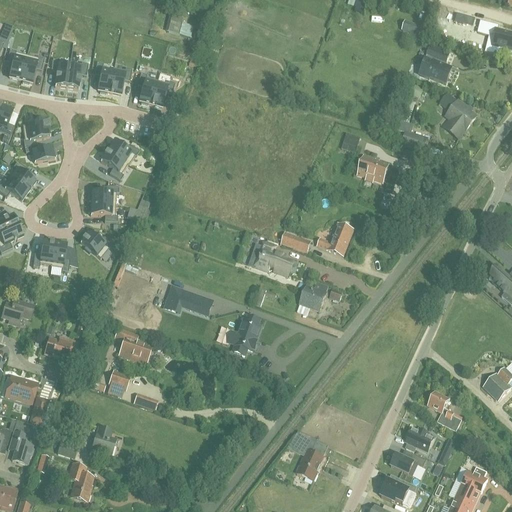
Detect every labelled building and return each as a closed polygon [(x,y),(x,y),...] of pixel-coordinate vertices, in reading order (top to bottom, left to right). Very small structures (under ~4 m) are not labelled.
[(457,15),(455,23),(463,25),(465,17),(457,15)] [(184,20),(170,16),(166,32),(180,36),(184,20)] [(511,52),(511,33),(499,31),(500,27),(480,22),(477,34),(489,37),(486,46),(511,52)] [(402,31),(421,38),(424,29),(405,23),(402,31)] [(13,28),(6,26),(0,38),(9,42),(13,28)] [(446,86),(452,71),(445,68),(449,56),(442,53),(431,48),(420,77),(429,81),(430,80),(446,86)] [(10,52),(7,64),(12,66),(8,80),(20,83),(26,62),(15,59),(16,54),(10,52)] [(26,62),(20,83),(23,83),(22,86),(29,87),(30,85),(33,86),(36,72),(41,73),(44,61),(38,59),(37,65),(26,62)] [(52,62),(51,74),(56,75),(56,79),(55,79),(55,82),(54,90),(66,91),(69,70),(58,68),(59,63),(52,62)] [(97,65),(94,78),(100,79),(97,93),(109,95),(113,74),(102,72),(103,66),(97,65)] [(69,70),(66,91),(79,93),(80,86),(81,82),(80,82),(81,78),(86,79),(88,67),(81,66),(81,71),(69,70)] [(491,87),(464,70),(454,87),(480,103),(491,87)] [(113,74),(109,95),(110,95),(110,96),(114,97),(115,96),(121,98),(124,83),(129,84),(132,72),(125,71),(124,76),(113,74)] [(141,76),(137,88),(142,90),(138,104),(150,107),(156,86),(145,83),(147,78),(141,76)] [(156,86),(150,107),(151,107),(151,108),(155,109),(156,108),(162,110),(166,96),(171,98),(175,86),(169,84),(167,89),(156,86)] [(458,142),(467,131),(477,118),(464,108),(467,105),(460,100),(458,103),(448,96),(441,105),(451,112),(447,118),(450,120),(443,130),(458,142)] [(2,109),(0,113),(0,130),(5,133),(3,138),(10,141),(14,129),(9,127),(14,113),(2,109)] [(29,138),(24,139),(25,146),(37,144),(36,138),(51,136),(49,128),(50,128),(49,124),(48,121),(42,122),(41,121),(34,122),(35,124),(27,125),(29,138)] [(407,134),(404,144),(403,147),(424,153),(425,150),(428,140),(413,136),(411,135),(414,127),(402,124),(400,132),(407,134)] [(358,149),(361,139),(347,135),(344,144),(358,149)] [(114,143),(107,154),(125,165),(131,156),(136,159),(139,154),(129,147),(126,151),(114,143)] [(37,144),(25,146),(26,152),(32,151),(34,165),(55,161),(55,157),(57,157),(56,150),(53,150),(53,146),(38,149),(37,144)] [(392,153),(415,161),(417,156),(394,149),(392,153)] [(104,158),(100,164),(112,172),(109,177),(120,184),(124,178),(119,175),(125,165),(107,154),(106,155),(106,154),(103,158),(104,158)] [(388,168),(375,163),(375,161),(364,158),(358,177),(367,180),(373,181),(383,185),(388,168)] [(18,173),(11,182),(29,194),(29,193),(30,194),(32,190),(36,184),(24,176),(27,171),(17,164),(13,169),(18,173)] [(0,187),(0,195),(6,200),(10,196),(21,204),(29,194),(11,182),(5,191),(0,187)] [(91,193),(91,206),(112,207),(113,196),(118,196),(119,189),(106,189),(106,194),(91,193)] [(141,202),(133,221),(144,226),(150,212),(147,211),(149,205),(141,202)] [(88,208),(88,215),(90,215),(90,218),(105,219),(104,225),(117,225),(117,219),(112,218),(112,207),(91,206),(91,208),(88,208)] [(0,236),(18,228),(13,217),(6,221),(6,220),(2,222),(3,222),(0,223),(0,236)] [(343,258),(350,241),(354,232),(338,226),(334,236),(329,233),(325,242),(321,241),(317,248),(343,259),(343,258)] [(0,241),(3,248),(0,249),(0,254),(1,256),(12,251),(10,246),(13,244),(13,245),(17,243),(17,242),(23,239),(18,228),(0,236),(0,241)] [(82,243),(80,245),(85,250),(84,251),(89,256),(90,254),(96,259),(105,249),(109,252),(114,247),(104,239),(101,243),(89,234),(85,240),(84,239),(81,243),(82,243)] [(285,236),(281,248),(307,256),(311,244),(285,236)] [(35,257),(33,269),(39,270),(40,264),(51,266),(55,245),(54,245),(54,244),(49,244),(42,243),(40,257),(35,257)] [(257,248),(253,258),(257,259),(254,268),(254,269),(267,273),(269,269),(275,272),(275,274),(287,278),(292,264),(284,262),(285,257),(274,253),(276,247),(264,243),(262,249),(261,249),(257,248)] [(55,245),(51,266),(62,268),(62,274),(68,275),(70,262),(65,261),(67,247),(55,245)] [(511,276),(509,280),(498,270),(489,280),(505,294),(501,298),(511,307),(511,306),(511,276)] [(299,306),(300,307),(297,314),(307,317),(310,310),(319,314),(326,295),(324,294),(327,286),(317,283),(316,286),(314,290),(306,287),(306,288),(299,306)] [(172,287),(164,309),(176,313),(178,305),(206,315),(211,301),(172,287)] [(276,296),(267,293),(258,290),(253,306),(261,309),(265,297),(275,301),(276,296)] [(338,303),(342,295),(332,291),(329,300),(338,303)] [(30,321),(34,308),(22,304),(20,311),(5,306),(1,320),(9,322),(8,325),(18,328),(21,318),(30,321)] [(231,335),(227,348),(233,350),(231,356),(245,361),(246,355),(252,357),(261,330),(259,329),(260,324),(247,319),(245,325),(242,323),(237,337),(231,335)] [(152,347),(129,339),(130,335),(117,331),(114,340),(124,344),(119,358),(146,367),(152,347)] [(49,341),(45,356),(65,363),(68,353),(74,355),(77,345),(66,342),(65,345),(49,341)] [(511,388),(511,377),(505,370),(497,377),(496,376),(483,388),(497,403),(510,391),(511,388)] [(125,393),(130,378),(114,372),(109,387),(125,393)] [(32,406),(38,386),(11,378),(5,398),(32,406)] [(455,434),(461,422),(452,418),(453,416),(444,411),(449,401),(434,394),(427,408),(440,415),(436,424),(455,434)] [(139,398),(136,405),(159,413),(162,406),(139,398)] [(34,408),(30,424),(47,428),(50,415),(46,414),(46,411),(49,402),(37,399),(34,408)] [(61,443),(62,444),(68,429),(54,424),(48,440),(60,445),(61,443)] [(32,451),(33,448),(25,446),(27,438),(23,437),(26,429),(16,426),(8,452),(15,454),(12,463),(27,467),(30,458),(31,458),(33,452),(32,451)] [(7,447),(11,434),(0,430),(0,450),(2,445),(7,447)] [(98,430),(96,436),(90,453),(110,459),(115,442),(109,440),(111,434),(98,430)] [(419,431),(418,433),(412,430),(406,445),(427,455),(434,440),(429,438),(430,436),(419,431)] [(449,440),(439,463),(444,465),(454,444),(449,440)] [(61,443),(60,445),(57,456),(74,461),(78,449),(62,444),(61,443)] [(321,468),(325,460),(307,452),(296,475),(312,483),(320,468),(321,468)] [(48,458),(40,456),(37,467),(45,470),(48,458)] [(415,457),(412,464),(400,458),(399,459),(397,458),(394,464),(396,465),(394,470),(416,480),(421,468),(426,471),(430,464),(415,457)] [(90,492),(93,480),(84,477),(86,470),(73,466),(68,482),(75,484),(70,500),(87,505),(91,492),(90,492)] [(487,475),(476,470),(474,475),(468,473),(462,486),(480,495),(482,495),(488,482),(484,480),(487,475)] [(511,488),(511,485),(504,478),(499,483),(508,492),(511,488)] [(383,488),(380,495),(382,496),(381,499),(394,505),(395,502),(403,506),(409,493),(415,496),(418,489),(398,480),(396,485),(388,482),(385,489),(383,488)] [(480,495),(462,486),(455,500),(474,509),(480,495)] [(8,492),(0,489),(0,508),(2,509),(2,511),(4,511),(12,511),(18,492),(9,490),(8,492)] [(455,500),(451,511),(453,511),(472,511),(474,509),(455,500)]
